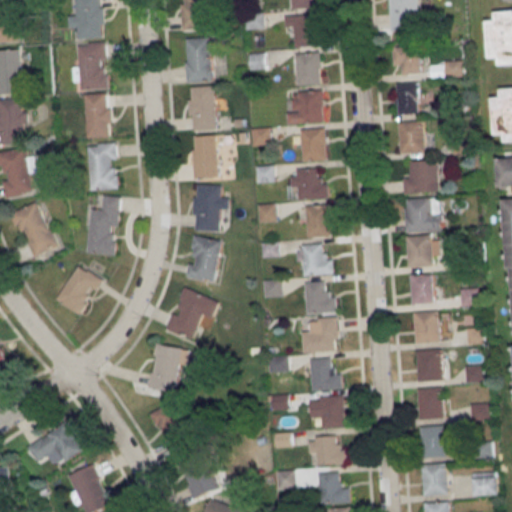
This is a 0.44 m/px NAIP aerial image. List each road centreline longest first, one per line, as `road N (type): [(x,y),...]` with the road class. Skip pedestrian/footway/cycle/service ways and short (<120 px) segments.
road 1 (residential): [(388,511),(352,0)]
road 2 (residential): [(73,373),(121,332),(154,262),(144,0)]
road 3 (residential): [(155,511),(73,373)]
